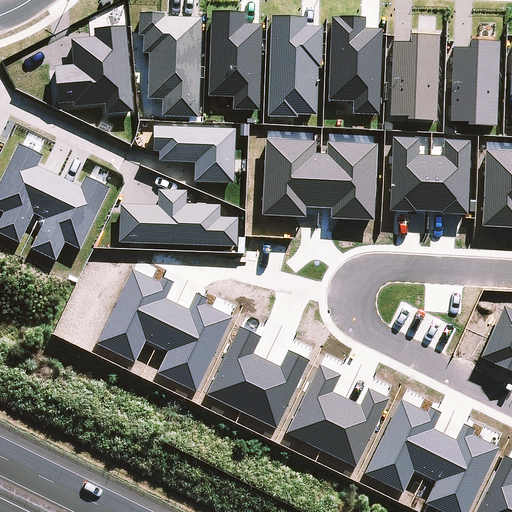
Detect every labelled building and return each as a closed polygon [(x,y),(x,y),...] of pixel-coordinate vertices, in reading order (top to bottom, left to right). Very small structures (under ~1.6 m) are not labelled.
[(244,13),(210,12),(208,97),(231,98),(230,110),(259,111),(262,24),(244,24),(244,13)] [(314,118),(320,27),(305,26),(305,17),(271,15),(265,115),(314,118)] [(364,18),(330,17),(327,101),(350,102),(350,114),(378,115),(381,30),(363,29),(364,18)] [(408,41),(392,40),(388,118),(435,121),(439,36),(409,34),(408,41)] [(471,48),(452,47),(448,123),(495,126),(499,42),(471,40),(471,48)] [(153,127),(152,161),(194,162),(193,183),(233,184),(235,129),(153,127)] [(219,206),(185,205),(186,191),(156,190),(156,207),(120,206),(119,243),(235,246),(236,219),(219,219),(219,206)] [(466,441),(504,472),(511,461),(511,350),(487,347),(484,372),(504,374),(501,397),(488,413),(466,441)]
